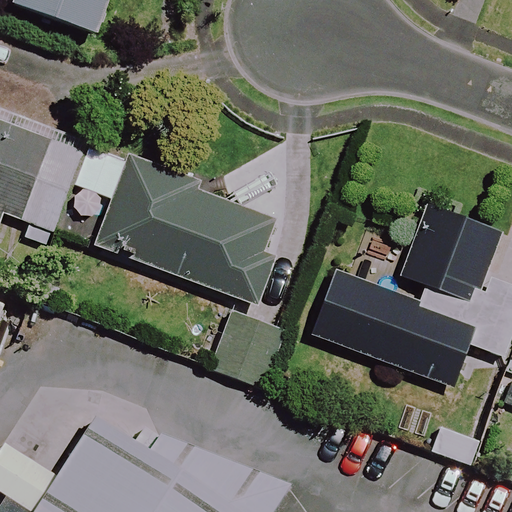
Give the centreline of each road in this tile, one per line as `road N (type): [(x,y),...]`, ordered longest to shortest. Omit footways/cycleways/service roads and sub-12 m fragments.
road 1 (unknown): [(0,402),(27,394),(106,398),(232,445),(350,511)]
road 2 (residential): [(511,114),(302,25)]
